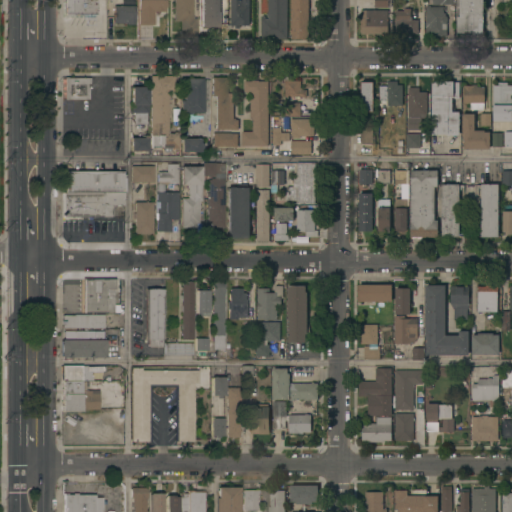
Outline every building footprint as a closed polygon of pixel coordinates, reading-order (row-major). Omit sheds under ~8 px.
[(95,0),(95,15),(74,15),(74,17),(61,17),(61,0),(95,0)] [(164,0),(164,12),(153,12),(152,25),(138,25),(138,0),(164,0)] [(191,0),(191,18),(195,18),(195,35),(179,35),(179,21),(173,21),(173,0),(191,0)] [(218,0),(198,0),(199,28),(219,28),(218,0)] [(230,0),(249,0),(249,25),(239,25),(239,28),(235,28),(235,25),(230,25),(230,0)] [(287,0),(287,38),(261,38),(261,18),(262,18),(262,15),(265,15),(265,18),(268,18),(268,16),(267,16),(267,13),(268,13),(268,0),(287,0)] [(290,0),(309,0),(309,38),(290,38),(290,0)] [(483,0),(483,32),(457,32),(457,16),(459,16),(459,0),(483,0)] [(133,24),(125,24),(125,23),(113,23),(113,6),(113,4),(117,4),(117,6),(133,6),(133,24)] [(426,6),(443,6),(443,10),(444,10),(444,12),(445,12),(445,15),(447,15),(447,17),(447,20),(446,36),(434,36),(434,33),(425,33),(426,6)] [(401,34),(401,31),(395,31),(395,10),(404,10),(404,8),(410,8),(410,19),(418,19),(418,33),(401,34)] [(387,10),(387,34),(380,34),(380,33),(368,33),(368,34),(360,34),(361,10),(387,10)] [(149,76),(173,76),(173,91),(167,91),(167,133),(172,133),(172,132),(176,132),(176,133),(177,133),(177,149),(170,149),(170,148),(150,148),(149,76)] [(215,95),(211,95),(211,77),(226,77),(226,80),(227,80),(227,93),(233,93),(233,118),(236,118),(236,119),(238,119),(238,129),(215,129),(215,95)] [(89,78),(89,84),(88,84),(88,99),(84,99),(84,100),(64,99),(64,78),(89,78)] [(203,112),(202,112),(202,113),(180,113),(180,100),(184,100),(184,92),(180,91),(180,80),(203,80),(203,112)] [(268,146),(241,146),(241,131),(252,131),(252,120),(250,120),(250,91),(244,91),(244,81),(252,81),(252,80),(258,80),(258,81),(268,81),(268,146)] [(284,96),(284,80),(300,80),(300,87),(302,87),(302,89),(306,89),(306,96),(284,96)] [(373,81),(373,111),(361,111),(361,81),(373,81)] [(402,105),(387,105),(387,98),(380,98),(380,86),(387,86),(387,81),(397,81),(397,84),(402,85),(402,105)] [(432,81),(459,81),(459,98),(452,98),(452,111),(459,111),(459,135),(431,134),(432,81)] [(498,85),(498,82),(507,82),(507,85),(511,85),(511,94),(511,97),(511,121),(493,121),(493,85),(498,85)] [(470,109),(470,103),(463,103),(463,85),(471,85),(471,84),(477,84),(477,86),(485,86),(484,103),(484,109),(470,109)] [(147,87),(147,105),(144,105),(144,124),(132,124),(132,113),(130,113),(130,87),(147,87)] [(427,114),(426,114),(426,118),(408,118),(408,87),(419,87),(419,91),(427,91),(427,114)] [(300,116),(284,116),(284,102),(300,102),(300,116)] [(463,149),(463,134),(462,134),(462,113),(474,113),(474,130),(484,130),(484,132),(490,132),(490,149),(463,149)] [(490,125),(480,125),(480,113),(490,113),(490,125)] [(291,118),(311,118),(311,125),(314,125),(314,135),(311,135),(311,136),(300,136),(300,138),(291,138),(291,118)] [(272,127),(281,127),(281,132),(289,132),(289,140),(281,140),(281,145),(272,144),(272,127)] [(372,143),(361,143),(361,127),(372,127),(372,143)] [(511,131),(503,131),(504,147),(511,146),(511,131)] [(502,147),(491,146),(492,132),(502,133),(502,147)] [(237,133),(237,147),(211,147),(212,133),(237,133)] [(420,133),(420,147),(406,147),(406,133),(420,133)] [(146,138),(146,151),(129,152),(129,138),(146,138)] [(201,152),(180,152),(180,139),(198,139),(198,144),(201,144),(201,152)] [(311,140),(311,154),(291,154),(291,140),(311,140)] [(315,162),(315,178),(316,178),(316,188),(315,188),(315,203),(296,203),(296,200),(286,200),(286,186),(293,186),(293,178),(296,178),(296,162),(315,162)] [(223,179),(213,179),(213,176),(201,176),(201,163),(214,163),(223,163),(223,179)] [(177,220),(169,220),(169,232),(155,232),(155,208),(157,208),(157,202),(155,202),(155,192),(156,192),(156,172),(165,172),(165,164),(177,164),(177,184),(163,184),(163,192),(177,192),(177,220)] [(269,187),(256,187),(256,178),(255,178),(255,164),(269,164),(269,187)] [(152,166),(152,182),(130,183),(130,166),(152,166)] [(180,198),(186,198),(186,185),(180,185),(180,166),(200,166),(200,201),(197,201),(197,223),(194,223),(194,228),(180,228),(180,198)] [(372,184),(359,184),(359,169),(372,169),(372,184)] [(284,184),(271,184),(271,170),(284,170),(284,184)] [(390,170),(390,183),(378,183),(378,170),(390,170)] [(407,170),(407,184),(394,184),(395,170),(407,170)] [(410,170),(438,170),(438,186),(434,186),(434,220),(438,220),(437,237),(410,237),(410,170)] [(511,185),(502,185),(502,170),(511,170),(511,185)] [(63,175),(65,175),(65,171),(122,172),(122,175),(123,175),(123,192),(63,193),(63,175)] [(205,202),(207,202),(207,180),(223,180),(223,228),(209,228),(209,223),(206,223),(205,202)] [(459,236),(441,236),(442,184),(459,184),(459,236)] [(498,236),(481,236),(481,184),(498,184),(498,236)] [(250,237),(226,237),(226,187),(250,187),(250,237)] [(269,241),(256,241),(256,190),(269,190),(269,241)] [(123,192),(123,206),(111,206),(111,217),(62,217),(62,193),(63,193),(123,192)] [(372,231),(358,231),(358,193),(372,193),(372,231)] [(394,198),(407,198),(407,231),(395,231),(394,198)] [(378,231),(378,199),(390,199),(390,231),(378,231)] [(133,202),(151,202),(151,234),(133,234),(133,202)] [(293,207),(293,220),(274,220),(274,207),(293,207)] [(296,209),(314,209),(314,217),(316,217),(316,224),(314,224),(314,230),(317,230),(317,236),(305,236),(305,231),(296,231),(296,209)] [(511,234),(505,234),(505,232),(502,232),(503,211),(511,211),(511,234)] [(288,241),(274,240),(274,234),(275,234),(276,223),(287,223),(287,234),(288,234),(288,241)] [(82,313),(81,279),(113,279),(113,289),(112,289),(112,305),(118,305),(118,313),(82,313)] [(181,281),(192,281),(192,340),(181,340),(181,281)] [(211,282),(223,282),(223,335),(211,335),(211,282)] [(391,284),(391,301),(358,301),(358,284),(391,284)] [(425,284),(445,284),(445,335),(459,335),(459,331),(469,331),(469,354),(425,354),(425,284)] [(277,320),(256,319),(257,288),(269,288),(269,292),(274,292),(274,285),(283,285),(283,297),(281,297),(281,306),(277,306),(277,320)] [(465,319),(459,319),(459,313),(454,313),(454,309),(450,302),(450,286),(463,286),(463,285),(469,285),(469,309),(466,309),(465,319)] [(477,311),(477,286),(485,286),(485,285),(497,285),(497,311),(477,311)] [(287,286),(305,286),(305,292),(307,292),(307,334),(305,334),(305,342),(288,342),(287,286)] [(248,318),(235,317),(235,320),(227,319),(227,315),(226,315),(226,293),(228,293),(228,288),(241,288),(241,292),(247,292),(247,306),(248,306),(248,318)] [(395,288),(410,288),(410,314),(395,314),(395,288)] [(143,290),(161,289),(161,347),(148,347),(148,339),(144,339),(143,290)] [(195,291),(208,290),(208,314),(195,315),(195,291)] [(501,310),(510,310),(510,330),(501,330),(501,310)] [(103,315),(103,328),(61,329),(61,315),(103,315)] [(394,315),(405,315),(405,318),(417,318),(418,342),(409,342),(409,343),(394,343),(394,315)] [(280,321),(280,340),(257,340),(257,321),(280,321)] [(377,344),(361,344),(361,324),(377,324),(377,344)] [(255,342),(245,342),(246,329),(255,329),(255,342)] [(60,357),(60,340),(63,340),(63,331),(102,331),(102,340),(105,340),(105,358),(60,357)] [(472,354),(472,334),(478,334),(478,333),(493,333),(493,334),(499,334),(499,354),(472,354)] [(207,351),(194,351),(194,338),(207,338),(207,351)] [(191,343),(191,355),(163,355),(163,343),(191,343)] [(256,356),(256,344),(260,344),(260,343),(265,343),(264,344),(269,344),(269,348),(271,348),(271,352),(269,352),(269,356),(256,356)] [(379,345),(379,358),(364,359),(364,346),(379,345)] [(423,359),(412,359),(412,347),(424,347),(423,359)] [(61,382),(61,366),(81,365),(81,382),(61,382)] [(253,366),(253,367),(257,367),(258,376),(253,376),(253,380),(240,380),(240,366),(253,366)] [(130,368),(140,368),(140,370),(197,370),(197,384),(193,384),(193,442),(175,442),(175,385),(148,385),(148,442),(129,442),(130,368)] [(272,368),(289,368),(289,383),(317,383),(317,399),(272,399),(272,368)] [(391,415),(367,415),(367,396),(358,396),(358,381),(375,381),(375,368),(391,368),(391,415)] [(422,370),(422,384),(413,384),(413,410),(394,409),(395,369),(422,370)] [(511,387),(502,387),(502,370),(511,370),(511,387)] [(499,400),(496,400),(496,401),(492,401),(492,399),(472,399),(472,384),(477,384),(477,378),(493,378),(493,375),(498,375),(499,400)] [(223,396),(219,396),(219,398),(215,398),(215,396),(210,396),(210,377),(223,377),(223,396)] [(85,382),(85,391),(98,391),(98,409),(81,410),(81,412),(62,412),(61,382),(81,382),(85,382)] [(238,437),(225,437),(226,388),(239,388),(238,437)] [(272,428),(272,401),(286,401),(286,411),(287,411),(287,414),(286,414),(286,416),(285,416),(285,428),(272,428)] [(247,434),(247,419),(251,419),(251,412),(252,412),(252,403),(269,403),(269,434),(247,434)] [(438,403),(438,405),(451,405),(451,417),(454,417),(454,432),(439,431),(439,426),(442,426),(442,418),(437,418),(437,422),(438,422),(438,431),(426,431),(426,422),(427,422),(427,419),(426,419),(426,403),(438,403)] [(413,413),(413,440),(395,440),(395,413),(413,413)] [(310,414),(310,432),(289,432),(289,414),(310,414)] [(497,441),(471,440),(472,416),(482,416),(482,415),(487,415),(487,416),(498,416),(497,441)] [(391,417),(391,440),(384,440),(384,441),(368,441),(368,440),(361,440),(361,424),(369,424),(370,423),(376,423),(376,417),(391,417)] [(223,436),(210,436),(210,418),(223,418),(223,436)] [(511,437),(502,437),(502,420),(511,420),(511,437)] [(318,485),(318,502),(312,502),(312,504),(296,504),(296,502),(290,501),(290,485),(318,485)] [(452,511),(441,511),(441,486),(451,486),(452,511)] [(238,511),(214,511),(215,498),(216,498),(217,487),(238,487),(238,511)] [(146,488),(146,498),(144,498),(144,511),(146,511),(145,511),(129,511),(130,511),(131,499),(129,499),(129,488),(146,488)] [(471,511),(471,488),(496,488),(496,511),(471,511)] [(178,511),(178,494),(186,494),(186,490),(202,490),(202,511),(178,511)] [(258,490),(258,494),(256,494),(256,510),(242,510),(242,490),(258,490)] [(284,511),(268,511),(268,506),(270,506),(270,490),(284,490),(284,511)] [(394,511),(394,490),(407,490),(407,495),(437,495),(437,511),(394,511)] [(383,508),(387,508),(386,511),(364,511),(365,491),(383,491),(383,508)] [(160,511),(161,494),(148,493),(147,511),(160,511)] [(456,511),(456,505),(460,505),(460,493),(469,493),(469,511),(456,511)] [(511,511),(502,511),(502,493),(511,493),(511,511)] [(63,511),(63,496),(93,495),(93,498),(100,498),(100,511),(63,511)] [(177,511),(165,511),(165,496),(173,495),(173,497),(177,497),(177,511)]
